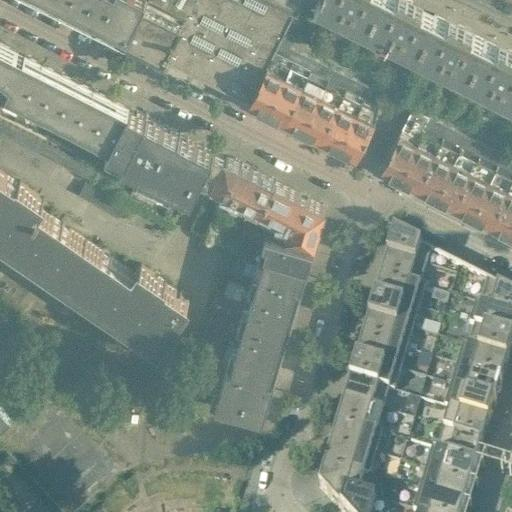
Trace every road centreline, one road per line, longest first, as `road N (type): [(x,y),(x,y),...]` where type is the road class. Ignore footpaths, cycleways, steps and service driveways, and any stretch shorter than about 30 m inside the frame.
road 1 (residential): [(0,4),(380,195)]
road 2 (residential): [(279,495),(380,195)]
road 3 (residential): [(380,195),(511,261)]
